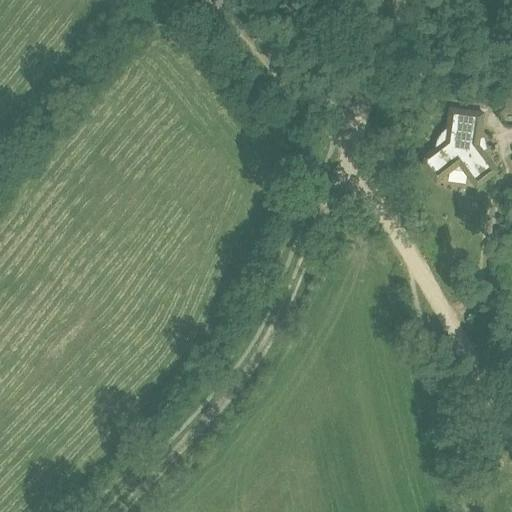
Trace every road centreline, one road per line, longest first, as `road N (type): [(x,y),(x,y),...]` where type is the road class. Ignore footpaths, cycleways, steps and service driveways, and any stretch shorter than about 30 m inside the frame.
road 1 (track): [(119,511),(249,368),(301,272),(346,146)]
road 2 (track): [(409,257),(511,444)]
road 3 (track): [(221,0),(346,146)]
road 4 (track): [(346,146),(394,0)]
road 5 (track): [(346,146),(409,257)]
